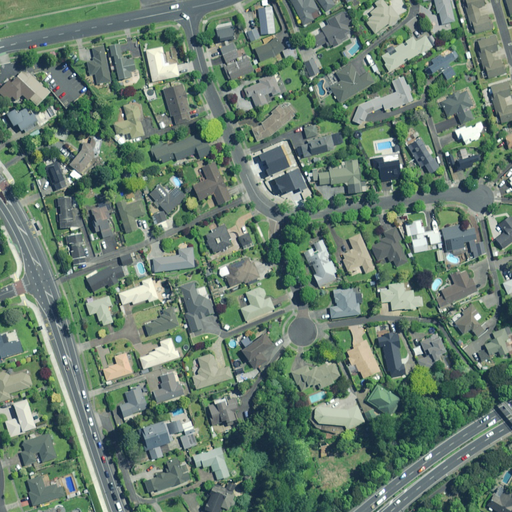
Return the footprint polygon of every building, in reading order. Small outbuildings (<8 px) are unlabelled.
[(290,0),(304,25),(314,20),(311,14),(318,10),(313,0),(290,0)] [(317,0),(326,12),(336,6),(331,0),(317,0)] [(388,7),(382,0),(379,0),(375,3),(378,7),(370,13),(372,15),(368,19),(369,21),(367,23),(375,34),(388,24),(389,26),(400,18),(391,5),(388,7)] [(422,0),(423,2),(430,0),(434,0),(437,13),(439,13),(442,25),(455,22),(450,0),(422,0)] [(486,6),(484,0),(463,0),(473,34),(492,29),(488,15),(480,17),(478,8),(486,6)] [(275,33),(271,7),(258,9),(261,35),(275,33)] [(349,27),(352,25),(345,12),(326,22),(328,25),(321,29),(323,33),(311,39),(317,49),(326,44),(328,47),(332,45),(334,47),(348,39),(346,35),(351,32),(349,27)] [(228,40),(235,39),(231,23),(215,26),(218,42),(225,41),(226,45),(220,48),(226,62),(239,57),(233,42),(229,44),(228,40)] [(260,38),(257,29),(248,32),(251,42),(260,38)] [(294,46),(283,50),(282,50),(285,47),(276,36),(269,42),(255,48),(260,61),(277,54),(282,50),(283,52),(287,61),(298,57),(294,46)] [(421,53),(423,56),(429,53),(427,50),(432,47),(426,36),(416,42),(413,37),(396,48),(395,47),(387,51),(388,53),(381,56),(386,63),(384,64),(389,72),(421,53)] [(500,51),(496,36),(478,41),(480,50),(479,50),(484,72),(487,71),(489,78),(507,73),(503,59),(494,62),(491,53),(500,51)] [(123,62),(120,45),(110,47),(112,57),(114,56),(119,81),(132,79),(131,72),(136,71),(133,60),(123,62)] [(110,82),(103,47),(92,49),(94,61),(87,63),(89,76),(95,75),(97,85),(110,82)] [(164,55),(162,47),(146,51),(152,82),(179,76),(177,64),(166,66),(164,55)] [(440,55),(431,61),(433,64),(425,70),(429,76),(440,69),(447,80),(456,75),(449,63),(458,57),(454,50),(444,57),(442,58),(440,55)] [(375,84),(369,74),(368,71),(372,69),(363,54),(348,62),(350,65),(336,73),(341,82),(330,88),(340,104),(375,84)] [(228,80),(230,79),(231,81),(254,71),(248,58),(225,67),(223,68),(228,80)] [(319,73),(313,59),(304,63),(310,77),(319,73)] [(49,90),(31,74),(27,78),(20,71),(11,80),(9,79),(0,88),(0,95),(6,101),(17,90),(34,106),(49,90)] [(273,96),(281,93),(273,74),(259,80),(260,83),(244,89),(247,98),(251,96),(256,107),(267,103),(264,96),(271,92),(273,96)] [(390,90),(391,94),(381,99),(380,97),(359,106),(352,121),(362,125),(368,114),(383,107),(385,110),(392,107),(393,109),(414,100),(404,77),(392,82),(395,88),(390,90)] [(490,94),(496,115),(499,115),(501,123),(511,120),(511,104),(506,106),(504,98),(511,95),(511,93),(508,81),(491,86),(493,94),(490,94)] [(175,125),(190,121),(188,112),(190,111),(183,84),(163,90),(169,112),(170,117),(173,116),(175,125)] [(474,105),(466,88),(449,95),(450,98),(441,102),(448,117),(456,113),(461,125),(474,119),(469,108),(474,105)] [(141,118),(138,104),(124,107),(127,121),(114,124),(116,135),(122,133),(123,135),(130,133),(132,139),(144,136),(140,118),(141,118)] [(273,114),(261,124),(252,129),(256,141),(271,136),(294,116),(286,106),(282,110),(279,106),(272,113),(273,114)] [(31,116),(25,108),(18,114),(15,109),(6,115),(14,126),(17,124),(22,131),(24,130),(26,133),(39,124),(37,122),(33,115),(31,116)] [(458,140),(462,139),(464,145),(482,138),(480,132),(483,130),(479,120),(454,130),(458,140)] [(318,135),(315,125),(304,129),(307,138),(318,135)] [(340,133),(331,135),(334,146),(343,144),(340,133)] [(198,137),(197,134),(193,136),(167,146),(167,144),(151,151),(155,161),(161,159),(163,164),(176,159),(177,161),(198,153),(200,159),(211,154),(203,135),(198,137)] [(334,149),(330,135),(308,141),(308,144),(301,146),(304,157),(334,149)] [(95,153),(99,154),(103,138),(92,136),(90,143),(83,142),(81,150),(69,164),(80,174),(94,156),(95,153)] [(430,157),(420,140),(408,147),(420,167),(424,165),(429,174),(439,169),(431,156),(430,157)] [(301,184),(283,148),(266,157),(270,165),(268,166),(274,178),(277,177),(280,184),(284,182),(288,190),(301,184)] [(454,160),(452,155),(447,157),(450,166),(455,164),(457,170),(463,169),(474,165),(473,162),(479,161),(477,155),(457,161),(457,159),(454,160)] [(382,156),(372,157),(374,172),(380,171),(381,181),(401,178),(399,160),(383,162),(382,156)] [(44,166),(52,186),(54,185),(56,190),(68,186),(58,161),(44,166)] [(360,182),(358,161),(345,162),(345,168),(329,170),(329,172),(319,173),(319,170),(312,170),(313,181),(319,180),(320,185),(328,184),(328,185),(347,183),(349,194),(367,192),(366,181),(360,182)] [(199,178),(201,182),(193,185),(199,200),(214,194),(218,205),(231,200),(215,162),(202,168),(204,172),(200,173),(201,177),(199,178)] [(312,190),(309,182),(300,186),(304,194),(312,190)] [(157,208),(160,205),(168,214),(186,198),(177,187),(169,194),(161,185),(150,195),(156,201),(153,203),(157,208)] [(73,227),(71,198),(55,200),(55,207),(60,207),(60,214),(57,215),(57,223),(60,222),(60,228),(73,227)] [(145,215),(141,201),(126,205),(125,201),(117,203),(126,233),(138,230),(134,218),(145,215)] [(100,231),(103,238),(114,234),(111,227),(110,227),(107,219),(115,216),(113,209),(111,203),(106,205),(100,207),(91,210),(95,221),(92,222),(96,232),(100,231)] [(168,220),(167,221),(163,212),(154,216),(157,224),(160,231),(171,227),(168,220)] [(511,219),(510,217),(499,225),(505,233),(496,239),(503,249),(511,243),(511,219)] [(424,227),(421,227),(420,221),(405,224),(408,236),(416,234),(417,240),(412,241),(415,253),(428,250),(424,236),(427,235),(427,237),(429,237),(431,245),(442,242),(439,230),(425,233),(424,227)] [(475,240),(476,240),(474,228),(460,231),(459,225),(441,229),(447,252),(464,248),(463,243),(469,241),(471,252),(473,252),(474,257),(486,254),(483,242),(476,244),(475,240)] [(209,241),(207,241),(210,249),(212,249),(213,253),(222,250),(222,249),(232,246),(225,226),(212,230),(213,233),(207,235),(209,241)] [(402,240),(397,227),(384,233),(387,240),(371,247),(378,262),(387,257),(390,262),(393,260),(397,268),(408,263),(398,241),(402,240)] [(254,244),(248,233),(238,238),(244,249),(254,244)] [(375,270),(360,234),(349,239),(353,250),(341,255),(348,271),(362,265),(366,274),(375,270)] [(86,263),(81,235),(66,237),(67,246),(71,245),(72,252),(70,252),(72,265),(86,263)] [(313,252),(312,249),(303,253),(308,264),(311,263),(316,274),(313,275),(319,287),(336,279),(333,273),(336,272),(331,261),(329,262),(326,257),(329,256),(322,240),(313,244),(316,251),(313,252)] [(195,267),(193,248),(179,250),(179,255),(153,259),(154,273),(195,267)] [(133,263),(130,254),(120,257),(123,266),(133,263)] [(251,264),(248,258),(218,269),(221,277),(225,275),(230,287),(244,282),(245,284),(260,278),(254,263),(251,264)] [(118,280),(129,274),(125,266),(122,268),(121,266),(112,270),(110,267),(87,279),(94,293),(108,285),(109,287),(119,282),(118,280)] [(470,278),(466,270),(451,277),(455,285),(441,290),(444,296),(436,299),(441,308),(478,292),(472,278),(470,278)] [(511,274),(511,279),(503,284),(507,294),(511,292),(511,274)] [(158,299),(151,278),(142,281),(143,285),(119,294),(122,305),(132,302),(133,304),(148,299),(149,302),(158,299)] [(205,286),(196,289),(194,282),(180,287),(188,313),(186,314),(192,332),(203,329),(200,318),(213,314),(209,300),(205,286)] [(392,310),(405,309),(405,310),(411,310),(416,310),(416,307),(417,307),(423,307),(422,297),(414,297),(413,291),(404,292),(404,284),(389,285),(389,289),(380,290),(381,303),(391,302),(392,310)] [(259,287),(246,293),(251,305),(241,309),(246,321),(275,309),(270,297),(265,300),(264,298),(266,294),(264,289),(259,287)] [(362,303),(360,293),(359,287),(333,291),(336,307),(330,308),(331,319),(360,315),(359,304),(362,303)] [(213,291),(212,291),(215,299),(224,296),(223,294),(220,296),(217,289),(215,290),(213,291)] [(112,305),(109,296),(86,304),(89,315),(96,313),(99,322),(102,321),(103,326),(113,323),(108,307),(112,305)] [(479,314),(472,305),(462,313),(464,316),(455,323),(464,335),(471,329),(477,337),(485,332),(474,317),(479,314)] [(159,315),(160,319),(145,324),(149,336),(180,326),(173,308),(162,311),(163,313),(159,315)] [(490,341),(491,342),(484,345),(486,350),(478,353),(481,362),(490,359),(488,356),(498,352),(499,356),(509,353),(505,341),(508,339),(507,336),(511,335),(509,327),(492,333),(495,339),(490,341)] [(398,348),(400,348),(401,348),(398,335),(393,337),(392,332),(384,334),(384,336),(378,338),(380,347),(383,347),(388,372),(390,371),(391,378),(405,375),(406,375),(404,362),(401,362),(398,348)] [(0,359),(23,352),(19,340),(3,345),(0,334),(0,363),(1,363),(0,359)] [(446,352),(438,334),(420,342),(427,357),(417,361),(422,372),(433,367),(432,365),(441,362),(438,356),(446,352)] [(272,345),(265,335),(241,351),(255,370),(267,362),(261,353),(272,345)] [(175,351),(171,338),(160,342),(162,347),(155,349),(156,351),(149,354),(149,355),(140,358),(143,369),(179,357),(177,351),(175,351)] [(380,371),(366,340),(354,346),(355,349),(346,353),(352,366),(348,368),(351,375),(360,371),(363,379),(380,371)] [(132,373),(126,354),(115,357),(117,365),(103,369),(107,381),(132,373)] [(218,370),(213,354),(198,359),(201,369),(197,370),(199,375),(192,377),(196,390),(233,378),(229,367),(218,370)] [(340,376),(334,361),(310,371),(307,366),(291,373),(300,392),(317,384),(320,389),(334,383),(332,379),(340,376)] [(32,387),(27,371),(8,376),(7,371),(0,373),(0,402),(10,399),(9,394),(32,387)] [(160,385),(161,389),(153,392),(157,403),(184,394),(176,372),(160,377),(163,384),(160,385)] [(147,408),(140,386),(131,389),(131,391),(125,393),(128,403),(120,406),(124,417),(132,415),(132,414),(147,408)] [(383,390),(377,386),(367,401),(389,417),(401,401),(384,389),(383,390)] [(214,402),(215,405),(209,406),(211,415),(210,416),(212,425),(226,421),(227,426),(236,424),(233,412),(238,411),(236,405),(240,404),(237,394),(229,396),(230,400),(226,401),(225,398),(214,402)] [(37,413),(31,415),(27,400),(14,404),(18,418),(5,422),(10,437),(22,434),(21,433),(36,428),(34,424),(40,422),(37,413)] [(347,410),(344,410),(315,407),(314,423),(345,426),(346,430),(364,422),(357,406),(347,410)] [(377,419),(372,409),(364,414),(369,423),(377,419)] [(185,449),(197,445),(193,433),(195,432),(190,416),(180,420),(185,435),(181,437),(185,449)] [(182,431),(179,420),(176,421),(165,424),(165,422),(138,430),(145,451),(149,450),(152,460),(163,457),(160,446),(175,442),(172,434),(182,431)] [(56,458),(49,434),(23,442),(25,451),(21,453),(25,466),(36,462),(33,454),(39,452),(42,463),(56,458)] [(230,476),(220,448),(193,457),(197,468),(203,466),(203,468),(211,466),(213,472),(214,471),(217,480),(230,476)] [(183,475),(178,461),(166,465),(169,472),(156,477),(157,478),(144,482),(148,493),(157,490),(158,492),(191,481),(188,473),(183,475)] [(57,488),(56,485),(45,488),(43,482),(41,477),(27,481),(31,494),(29,494),(33,506),(65,496),(62,486),(57,488)] [(495,493),(495,494),(488,506),(497,511),(511,511),(511,495),(499,488),(498,489),(497,488),(495,493)] [(224,498),(225,496),(212,491),(205,510),(201,511),(219,511),(221,507),(228,510),(231,501),(224,498)]
